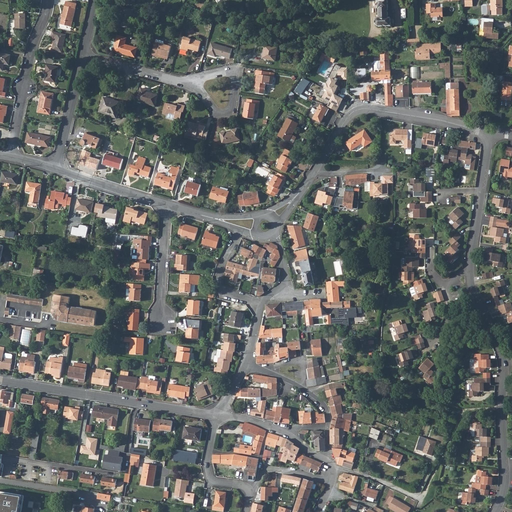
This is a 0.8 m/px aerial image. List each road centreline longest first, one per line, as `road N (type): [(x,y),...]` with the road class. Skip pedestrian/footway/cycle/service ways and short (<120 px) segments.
road 1 (residential): [(0,380),(217,415)]
road 2 (residential): [(492,133),(364,107),(352,111),(316,172)]
road 3 (residential): [(12,157),(31,48),(49,0)]
road 4 (residential): [(495,511),(506,476),(506,363)]
road 5 (residential): [(188,83),(226,113),(235,73),(201,77)]
